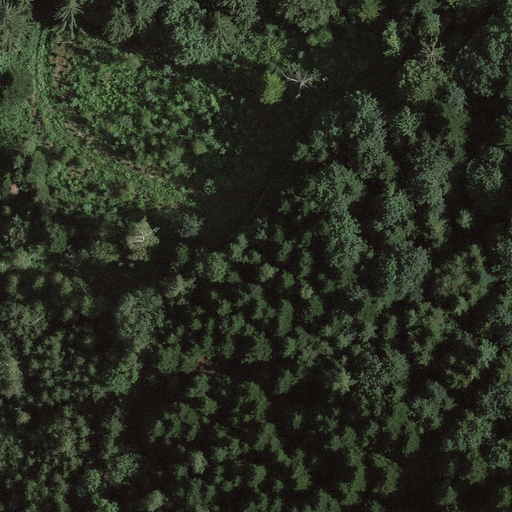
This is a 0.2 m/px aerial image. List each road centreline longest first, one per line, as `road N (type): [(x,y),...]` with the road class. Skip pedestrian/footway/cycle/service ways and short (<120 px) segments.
road 1 (track): [(106,511),(143,374),(309,134),(336,107),(394,85),(440,90),(511,117)]
road 2 (track): [(241,229),(100,164),(70,140),(45,103),(41,64),(55,0)]
road 3 (track): [(377,89),(433,289),(452,318),(511,359)]
